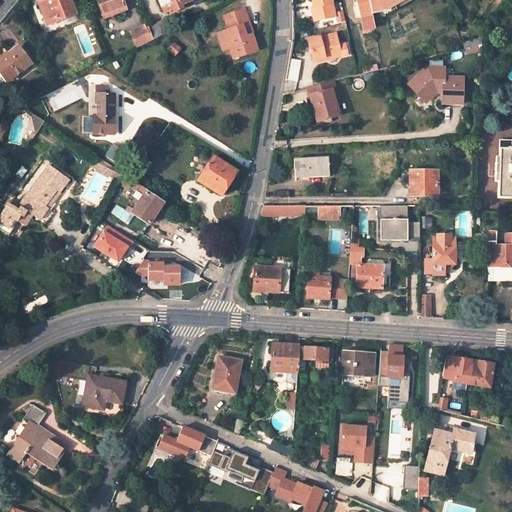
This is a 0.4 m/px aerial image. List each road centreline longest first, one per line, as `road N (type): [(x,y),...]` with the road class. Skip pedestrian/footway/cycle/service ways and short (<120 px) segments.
road 1 (unclassified): [(194,318),(220,300),(245,227),(281,45),(281,0)]
road 2 (tertiary): [(511,340),(194,318)]
road 3 (residential): [(398,511),(149,404)]
road 4 (tertiary): [(194,318),(119,315),(64,324),(0,360)]
road 5 (unknown): [(259,168),(122,102)]
